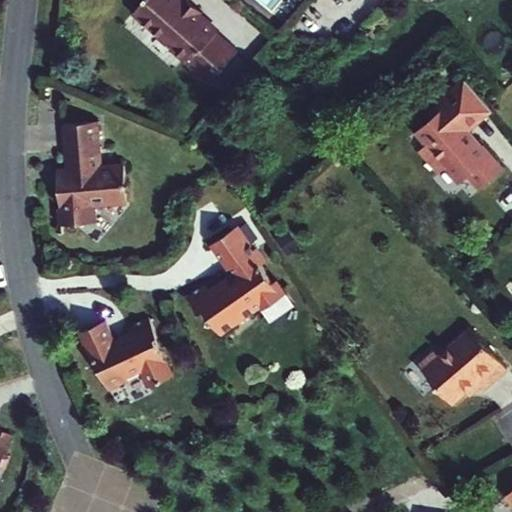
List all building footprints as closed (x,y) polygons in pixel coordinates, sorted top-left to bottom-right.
[(189,1),(187,0),(146,0),(134,15),(173,49),(186,59),(184,62),(183,63),(196,74),(195,75),(208,87),(237,54),(216,35),(218,34),(199,18),(202,15),(202,14),(188,2),(189,1)] [(220,31),(202,15),(199,18),(218,34),(220,31)] [(186,59),(173,49),(171,51),(184,62),(186,59)] [(511,172),(511,169),(481,123),(499,112),(477,79),(411,123),(444,173),(455,165),(467,183),(478,176),(487,190),(511,172)] [(128,204),(127,190),(129,186),(126,184),(125,169),(103,171),(101,140),(97,141),(96,125),(66,128),(69,172),(70,182),(60,183),(64,228),(96,225),(95,208),(128,204)] [(70,182),(69,172),(60,173),(60,183),(70,182)] [(217,332),(243,314),(256,305),(258,309),(261,307),(282,293),(272,279),(271,280),(256,258),(260,255),(253,244),(251,246),(235,223),(209,242),(226,268),(229,265),(232,270),(235,274),(228,278),(221,278),(218,279),(215,287),(209,291),(206,287),(203,282),(185,294),(196,311),(201,318),(209,319),(217,332)] [(221,278),(228,278),(235,274),(232,270),(221,278)] [(275,277),(272,279),(282,293),(284,290),(275,277)] [(218,279),(206,287),(209,291),(215,287),(218,279)] [(129,331),(131,335),(132,338),(117,345),(115,342),(108,324),(81,336),(94,365),(97,364),(107,386),(127,377),(128,380),(142,374),(149,389),(159,385),(162,386),(165,384),(166,381),(173,379),(156,341),(159,340),(151,321),(129,331)] [(437,351),(421,365),(453,403),(466,393),(467,394),(481,383),(485,387),(507,369),(472,328),(440,355),(437,351)] [(131,335),(115,342),(117,345),(132,338),(131,335)] [(471,399),(485,387),(481,383),(467,394),(471,399)] [(0,472),(3,467),(0,465),(0,461),(10,439),(0,434),(0,472)]
